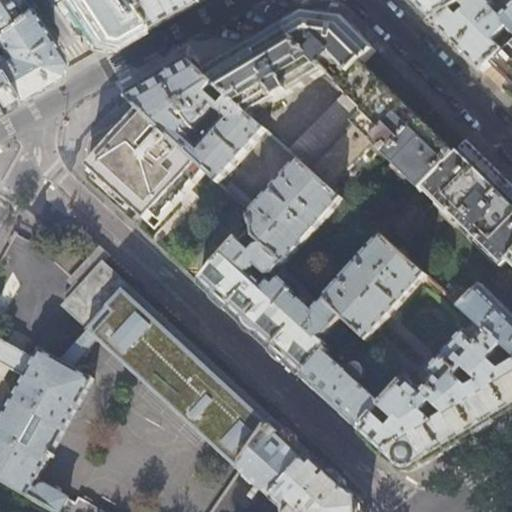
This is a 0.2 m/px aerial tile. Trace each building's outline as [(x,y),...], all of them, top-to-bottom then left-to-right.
[(0,0),(0,19),(22,5),(18,0),(0,0)] [(66,0),(68,2),(92,38),(107,42),(117,36),(137,24),(118,5),(122,1),(120,0),(66,0)] [(120,0),(122,1),(118,5),(137,24),(162,10),(180,0),(120,0)] [(409,0),(433,23),(468,0),(409,0)] [(511,46),(511,9),(502,19),(492,9),(494,6),(494,4),(490,0),(468,0),(433,23),(463,53),(483,72),(491,64),(511,46)] [(41,34),(22,5),(0,19),(0,85),(8,99),(38,82),(54,73),(57,58),(41,34)] [(305,16),(287,27),(295,46),(340,89),(376,51),(357,32),(345,21),(305,16)] [(244,52),(204,76),(217,87),(232,101),(267,131),(300,161),(311,171),(355,126),(366,115),(340,89),(295,46),(287,27),(244,52)] [(511,46),(491,64),(511,84),(511,46)] [(427,101),(376,51),(340,89),(366,115),(355,126),(375,145),(423,191),(425,189),(457,156),(422,122),(435,108),(427,101)] [(189,62),(169,74),(127,98),(141,111),(206,172),(219,183),(267,131),(232,101),(223,110),(208,96),(217,87),(204,76),(189,62)] [(0,103),(8,99),(0,85),(0,103)] [(160,221),(206,172),(141,111),(140,112),(112,128),(90,140),(88,168),(94,174),(113,191),(146,221),(153,214),(160,221)] [(375,145),(355,126),(311,171),(331,189),(375,145)] [(511,184),(470,143),(457,156),(425,189),(505,269),(511,263),(511,261),(511,184)] [(331,189),(311,171),(300,161),(250,216),(259,243),(267,250),(283,265),(343,199),(331,189)] [(224,189),(246,209),(253,202),(231,182),(224,189)] [(384,236),(324,302),(343,319),(349,324),(368,342),(429,277),(384,236)] [(283,265),(267,250),(259,249),(253,256),(237,242),(200,284),(257,337),(302,378),(328,348),(319,340),(323,336),(328,335),(343,319),(324,302),(314,314),(293,295),(294,293),(292,290),(292,289),(280,278),(277,281),(273,278),(271,279),(270,279),(265,285),(248,270),(256,261),(269,273),(276,272),(283,265)] [(66,281),(72,287),(77,281),(83,286),(104,263),(111,256),(100,245),(66,281)] [(511,313),(486,288),(464,310),(488,331),(508,349),(511,353),(511,261),(511,263),(511,264),(511,313)] [(295,262),(288,269),(304,283),(311,276),(295,262)] [(77,281),(72,287),(63,296),(70,302),(64,309),(242,470),(275,421),(104,263),(83,286),(77,281)] [(311,276),(304,283),(319,297),(326,290),(311,276)] [(375,348),(368,342),(349,324),(328,348),(302,378),(311,386),(323,397),(350,421),(361,432),(377,415),(385,406),(410,379),(375,348)] [(392,428),(377,415),(361,432),(380,450),(400,468),(415,469),(509,412),(511,410),(511,368),(503,374),(494,365),(508,349),(488,331),(477,342),(469,334),(431,374),(438,380),(426,392),(412,379),(417,373),(382,340),(375,348),(410,379),(385,406),(400,420),(392,428)] [(37,360),(0,341),(0,479),(59,511),(101,511),(80,499),(76,505),(48,488),(45,488),(43,489),(40,492),(34,488),(96,380),(43,350),(37,360)] [(287,510),(287,511),(361,511),(361,499),(298,441),(275,421),(242,470),(287,510)] [(287,511),(287,510),(242,470),(212,511),(287,511)]
